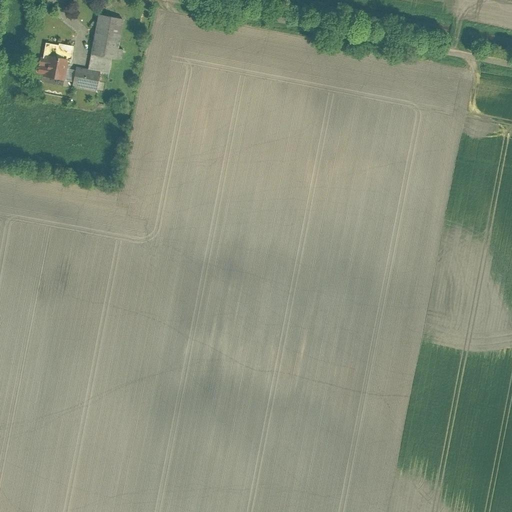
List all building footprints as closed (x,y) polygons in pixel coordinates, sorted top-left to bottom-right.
[(126,19),(100,14),(90,67),(111,71),(113,58),(121,59),(123,48),(120,47),(126,19)] [(60,44),(47,42),(44,57),(49,58),(50,55),(70,59),(70,62),(72,62),(76,45),(60,42),(60,44)] [(70,59),(50,55),(49,58),(49,61),(43,59),(40,72),(46,74),(46,76),(66,80),(69,68),(70,62),(70,59)] [(74,81),(74,85),(98,89),(102,71),(77,66),(77,70),(74,81)] [(77,70),(69,68),(66,80),(74,81),(77,70)]
